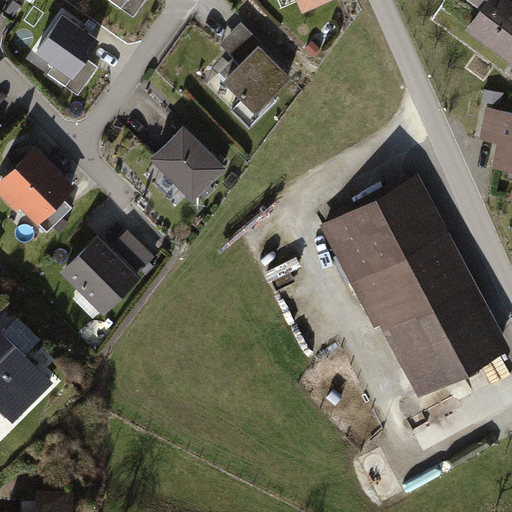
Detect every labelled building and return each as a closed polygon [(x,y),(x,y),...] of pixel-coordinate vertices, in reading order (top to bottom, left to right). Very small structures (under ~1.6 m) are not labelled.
[(126,0),(122,7),(135,16),(147,0),(126,0)] [(472,0),(484,9),(471,27),(511,57),(511,3),(507,0),(472,0)] [(64,15),(39,49),(74,74),(66,85),(79,94),(100,66),(86,56),(98,40),(64,15)] [(242,64),(228,78),(258,108),(290,76),(260,46),(252,54),(241,43),(231,53),(242,64)] [(511,112),(489,108),(483,137),(503,140),(499,159),(511,161),(511,112)] [(185,127),(155,156),(194,195),(224,166),(185,127)] [(23,172),(8,187),(40,219),(63,196),(72,187),(35,149),(18,166),(23,172)] [(441,235),(411,180),(358,208),(359,209),(325,227),(378,324),(387,319),(424,388),(500,348),(488,325),(489,325),(441,235)] [(63,196),(40,219),(38,221),(49,232),(73,207),(63,196)] [(99,237),(67,269),(106,307),(138,276),(99,237)] [(38,341),(17,321),(5,333),(3,331),(0,333),(0,397),(18,415),(52,381),(25,355),(38,341)] [(69,511),(70,500),(22,499),(22,511),(69,511)]
